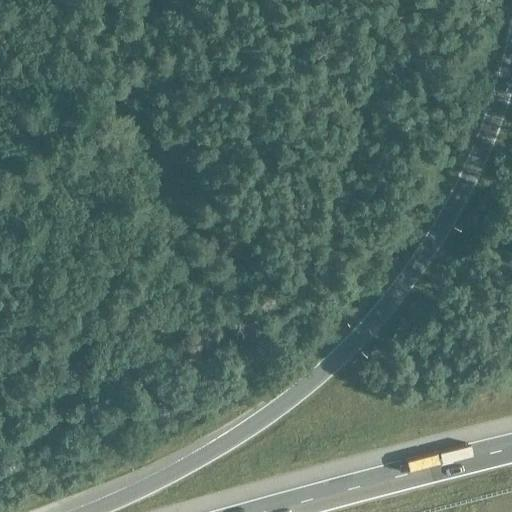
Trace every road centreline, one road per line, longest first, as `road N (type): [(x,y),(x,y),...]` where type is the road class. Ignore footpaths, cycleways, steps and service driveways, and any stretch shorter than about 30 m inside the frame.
road 1 (motorway): [(511,52),(466,180),(421,260),(354,341),(227,440),(79,511)]
road 2 (motorway): [(511,448),(263,511)]
